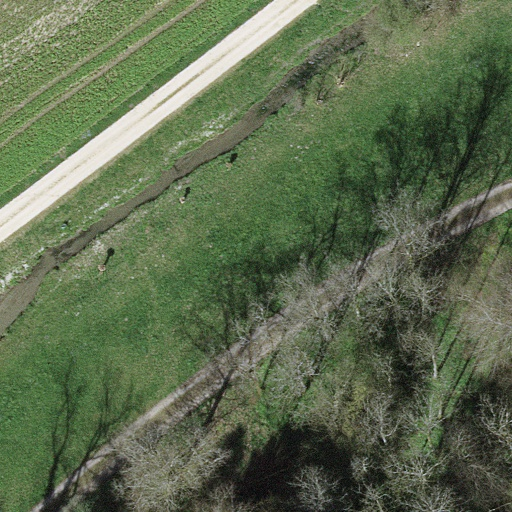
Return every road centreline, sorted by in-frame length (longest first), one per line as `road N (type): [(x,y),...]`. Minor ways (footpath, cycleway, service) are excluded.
road 1 (track): [(50,511),(244,354),(389,256),(511,191)]
road 2 (track): [(304,0),(0,230)]
